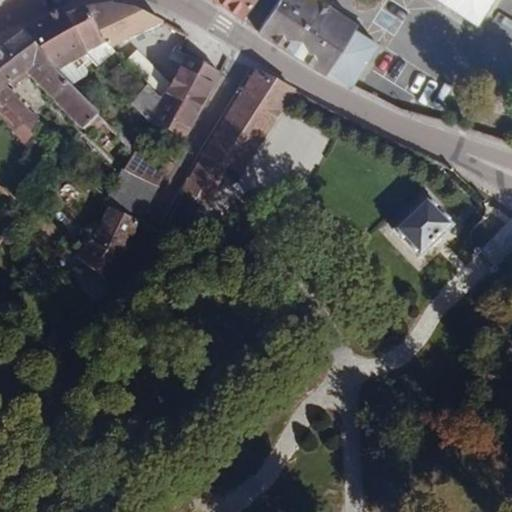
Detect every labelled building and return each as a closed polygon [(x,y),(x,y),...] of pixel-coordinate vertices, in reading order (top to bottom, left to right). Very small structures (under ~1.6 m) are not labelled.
[(214,0),(241,19),(254,0),(214,0)] [(353,30),(357,24),(318,0),(440,0),(477,23),(492,0),(277,0),(258,31),(326,74),(349,86),(376,44),(353,30)] [(84,9),(105,42),(110,48),(162,24),(162,23),(133,9),(111,4),(84,9)] [(65,16),(85,53),(105,42),(84,9),(65,16)] [(23,31),(54,71),(69,85),(80,79),(81,74),(73,60),(85,53),(65,16),(62,10),(23,31)] [(0,48),(0,111),(16,130),(24,122),(34,133),(56,154),(61,149),(55,144),(57,142),(5,87),(9,84),(11,87),(28,74),(81,129),(82,128),(89,135),(103,122),(96,115),(96,114),(69,85),(54,71),(23,31),(0,48)] [(184,141),(220,74),(186,57),(183,61),(171,54),(168,59),(180,67),(170,85),(137,52),(125,63),(148,85),(162,99),(149,122),(184,141)] [(294,88),(259,70),(204,153),(245,175),(294,88)] [(149,122),(162,99),(148,85),(131,104),(149,122)] [(16,130),(26,141),(34,133),(24,122),(16,130)] [(134,154),(124,170),(158,188),(166,173),(134,154)] [(124,170),(108,199),(113,203),(109,209),(139,223),(158,188),(124,170)] [(461,224),(430,193),(399,225),(429,255),(461,224)] [(108,209),(99,229),(94,240),(79,260),(104,279),(111,276),(121,262),(136,231),(139,223),(109,209),(108,209)] [(164,235),(139,223),(136,231),(160,243),(164,235)] [(74,256),(79,260),(94,240),(99,229),(93,225),(74,256)] [(47,344),(61,354),(86,333),(72,318),(47,344)]
